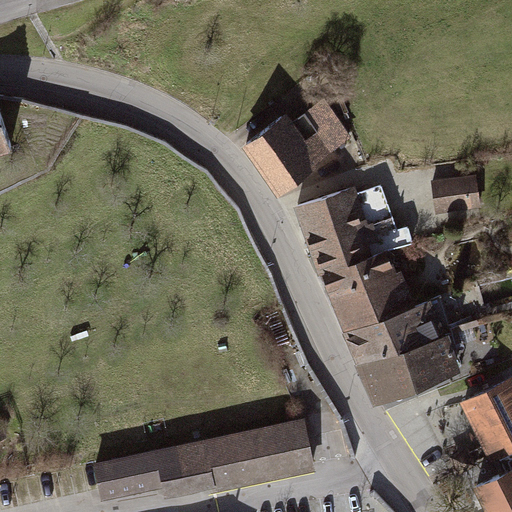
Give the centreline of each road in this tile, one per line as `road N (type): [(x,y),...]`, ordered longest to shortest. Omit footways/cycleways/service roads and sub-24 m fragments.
road 1 (residential): [(391,455),(327,345),(254,183),(192,128),(129,95),(64,77),(0,72)]
road 2 (residential): [(391,455),(346,480),(237,504),(238,511)]
